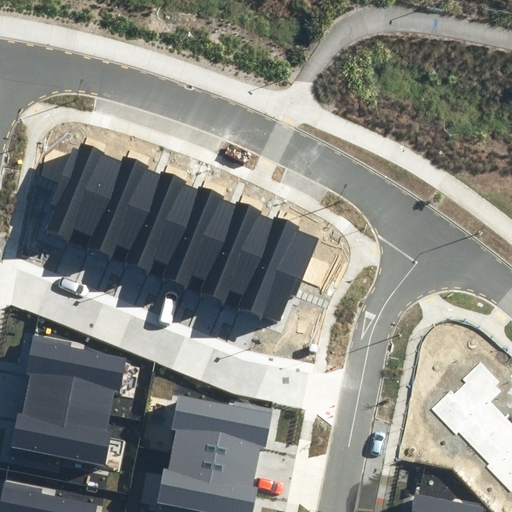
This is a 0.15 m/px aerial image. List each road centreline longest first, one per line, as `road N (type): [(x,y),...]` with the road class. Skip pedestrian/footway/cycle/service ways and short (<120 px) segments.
road 1 (residential): [(1,57),(132,80),(276,138),(434,235)]
road 2 (residential): [(360,400),(198,360),(0,280)]
road 3 (residential): [(360,400),(377,317),(434,235)]
